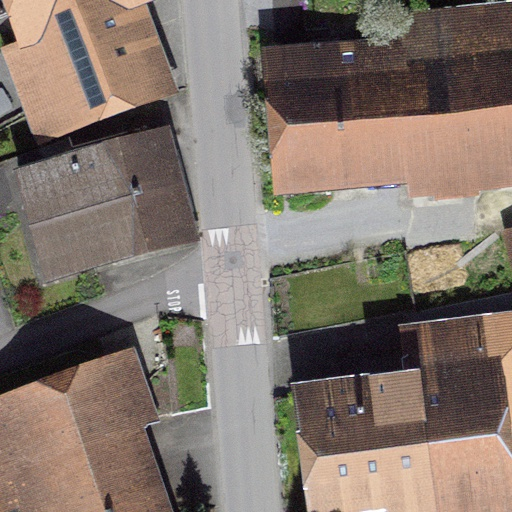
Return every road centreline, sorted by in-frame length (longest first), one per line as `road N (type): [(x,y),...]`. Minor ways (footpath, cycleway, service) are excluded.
road 1 (tertiary): [(233,258),(208,0)]
road 2 (tertiary): [(251,511),(233,258)]
road 3 (residential): [(0,351),(233,258)]
